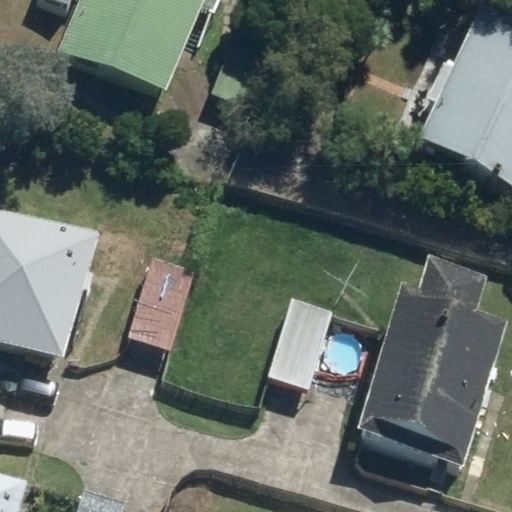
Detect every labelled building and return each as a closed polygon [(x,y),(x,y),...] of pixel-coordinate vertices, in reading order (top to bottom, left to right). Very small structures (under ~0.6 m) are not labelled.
[(78,29),(90,0),(36,0),(32,9),(78,29)] [(220,0),(92,0),(66,65),(174,109),(220,0)] [(511,27),(497,20),(429,160),(511,200),(511,27)] [(96,241),(0,213),(0,346),(61,364),(96,241)] [(152,258),(129,346),(177,358),(200,270),(152,258)] [(423,294),(405,287),(360,435),(463,467),(508,323),(477,312),(488,279),(434,260),(423,294)] [(295,304),(271,387),(315,400),(339,316),(295,304)] [(0,400),(0,442),(27,449),(37,410),(0,400)] [(0,511),(30,511),(34,498),(0,488),(0,511)] [(65,497),(62,511),(149,511),(149,510),(65,497)]
